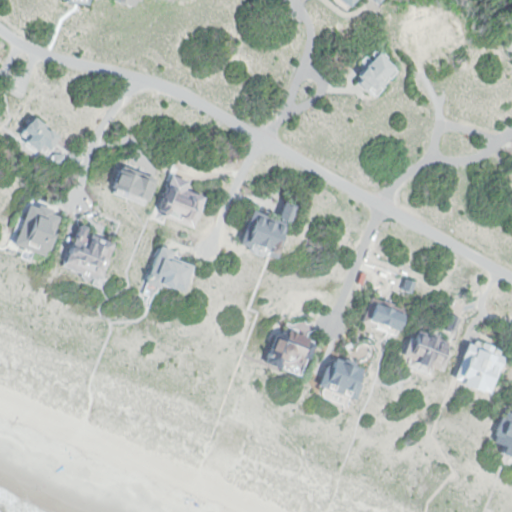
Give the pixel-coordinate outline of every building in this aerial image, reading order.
[(350,0),(344,8),(335,0),(350,0)] [(398,15),(419,17),(420,10),(439,11),(438,23),(446,24),(444,50),(396,47),(398,15)] [(373,51),(394,71),(370,96),(349,75),(373,51)] [(29,117),(55,136),(41,154),(16,134),(29,117)] [(52,155),(62,156),(61,166),(50,164),(52,155)] [(168,177),(183,182),(181,190),(199,196),(187,226),(154,214),(168,177)] [(281,202),(293,207),(273,256),(236,241),(249,210),(274,220),(281,202)] [(25,203),(56,213),(41,255),(11,244),(25,203)] [(77,232),(110,245),(97,277),(60,263),(67,246),(71,248),(77,232)] [(157,245),(172,251),(169,259),(188,266),(179,291),(154,282),(152,288),(142,285),(157,245)] [(403,278),(414,282),(409,295),(398,291),(403,278)] [(367,303),(399,315),(393,331),(360,320),(367,303)] [(447,315),(458,320),(453,332),(442,328),(447,315)] [(410,327),(451,342),(440,370),(399,355),(410,327)] [(284,331),(314,342),(306,359),(298,356),(293,360),(289,363),(282,363),(277,362),(275,368),(260,363),(271,335),(281,339),(284,331)] [(466,342),(502,355),(487,395),(451,381),(466,342)] [(330,357),(360,369),(354,384),(358,385),(351,401),(315,386),(322,368),(325,369),(330,357)] [(511,410),(511,450),(508,458),(496,453),(500,445),(490,442),(501,411),(508,414),(511,410)]
